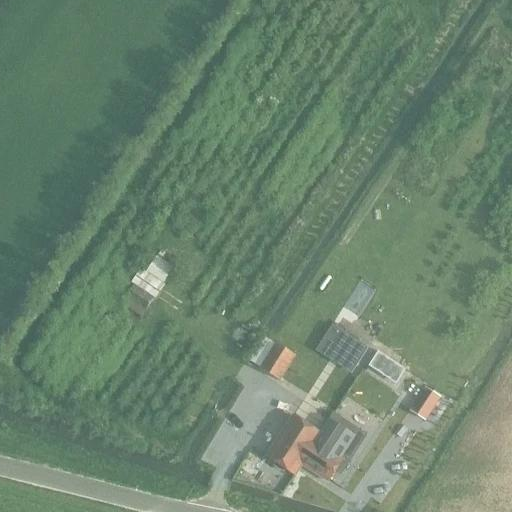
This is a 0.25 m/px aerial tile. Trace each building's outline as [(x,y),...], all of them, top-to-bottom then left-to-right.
[(162,288),(174,270),(177,272),(182,264),(163,252),(159,258),(158,257),(145,276),(162,288)] [(157,299),(137,285),(123,304),(141,317),(144,312),(146,314),(157,299)] [(334,328),(323,345),(356,366),(367,350),(334,328)] [(296,357),(278,345),(261,370),(280,382),(296,357)] [(426,389),(411,412),(426,422),(441,399),(426,389)] [(321,435),(304,462),(311,467),(309,469),(329,482),(338,468),(344,472),(367,436),(334,415),(321,435)] [(317,434),(290,416),(264,456),(271,461),(271,466),(279,472),(284,469),(292,474),(300,461),(299,461),(312,441),(313,442),(317,434)]
